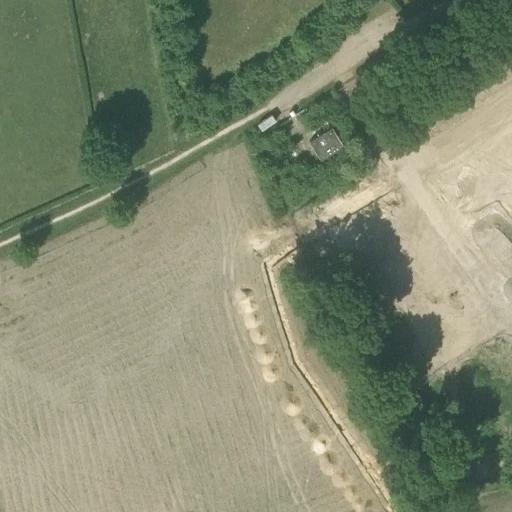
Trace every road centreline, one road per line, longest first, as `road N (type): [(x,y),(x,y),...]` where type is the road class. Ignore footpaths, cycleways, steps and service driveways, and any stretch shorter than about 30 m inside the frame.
road 1 (residential): [(290,368),(274,252),(455,126)]
road 2 (track): [(274,111),(0,249)]
road 3 (residential): [(290,368),(18,457)]
road 4 (residential): [(447,0),(274,111)]
road 5 (residential): [(389,511),(290,368)]
